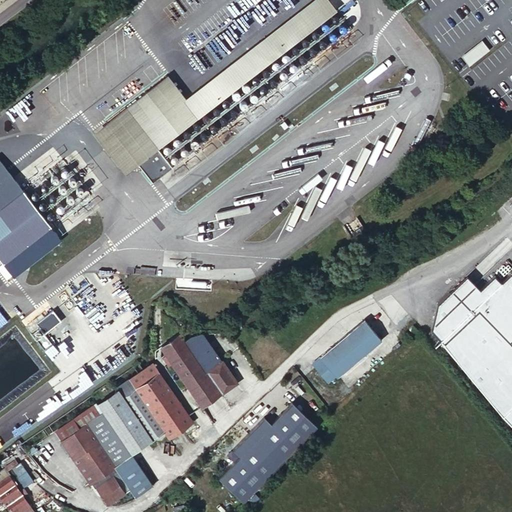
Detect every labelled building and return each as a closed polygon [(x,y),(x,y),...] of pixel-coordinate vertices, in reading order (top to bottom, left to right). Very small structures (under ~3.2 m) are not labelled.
[(168,74),(92,133),(118,167),(127,171),(138,163),(158,148),(337,10),(329,0),(312,0),(186,98),(168,74)] [(463,56),(470,67),(492,49),(485,39),(463,56)] [(158,148),(138,163),(153,182),(172,167),(158,148)] [(0,257),(14,276),(61,239),(0,159),(0,257)] [(501,418),(511,407),(511,270),(499,283),(492,276),(475,293),(482,300),(468,314),(448,294),(435,305),(430,332),(501,418)] [(120,273),(100,281),(111,309),(132,301),(120,273)] [(468,314),(482,300),(475,293),(462,279),(448,294),(468,314)] [(136,317),(119,316),(118,339),(134,340),(136,317)] [(381,340),(364,319),(320,357),(320,358),(312,364),(329,384),(342,372),(381,340)] [(162,342),(166,347),(204,403),(238,379),(205,329),(189,333),(184,326),(175,333),(169,337),(162,342)] [(59,344),(71,360),(86,349),(75,333),(59,344)] [(82,386),(126,358),(119,347),(113,351),(109,345),(71,368),(82,386)] [(152,356),(127,373),(166,429),(171,435),(194,418),(152,356)] [(166,429),(127,373),(115,381),(91,396),(130,453),(166,429)] [(130,453),(91,396),(84,401),(76,406),(70,409),(57,418),(63,427),(56,431),(90,481),(114,464),(130,453)] [(315,421),(292,399),(270,421),(262,413),(230,446),(237,453),(218,472),(242,496),(315,421)] [(511,407),(501,418),(511,428),(511,407)] [(57,418),(50,423),(56,431),(63,427),(57,418)] [(152,484),(130,453),(114,464),(135,495),(152,484)] [(0,499),(7,511),(29,511),(9,476),(5,469),(0,472),(0,499)] [(95,486),(107,503),(124,491),(112,475),(95,486)]
